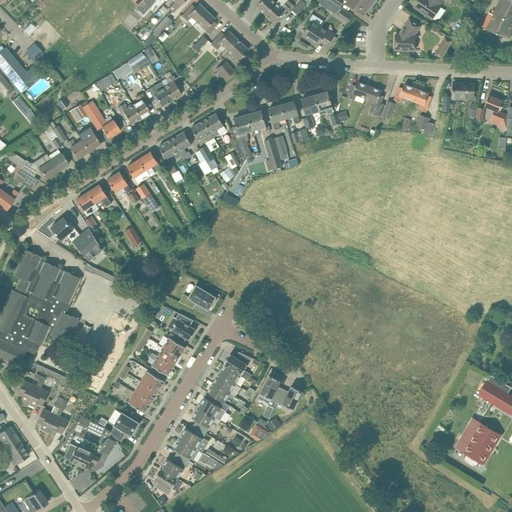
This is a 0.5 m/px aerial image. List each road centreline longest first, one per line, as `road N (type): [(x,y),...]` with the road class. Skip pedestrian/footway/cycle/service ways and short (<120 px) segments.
road 1 (residential): [(17,225),(271,52)]
road 2 (residential): [(80,510),(147,451),(219,325)]
road 3 (residential): [(80,510),(0,391)]
road 4 (residential): [(511,71),(376,65)]
